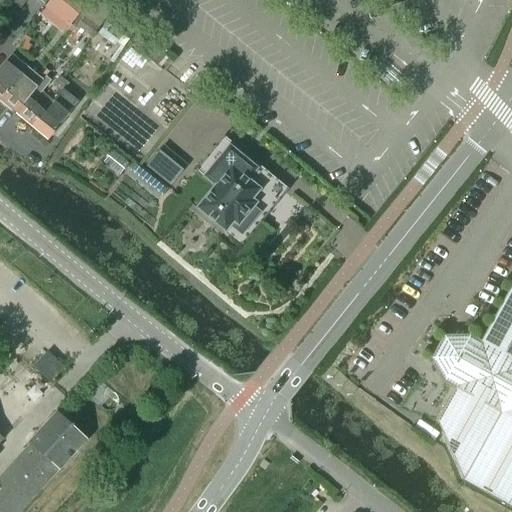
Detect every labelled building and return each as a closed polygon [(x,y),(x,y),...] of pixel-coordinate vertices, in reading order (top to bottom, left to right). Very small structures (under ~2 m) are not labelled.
[(78,0),(52,0),(46,8),(68,26),(85,5),(78,0)] [(109,12),(111,10),(97,0),(90,0),(86,6),(72,24),(90,37),(109,12)] [(105,24),(97,34),(113,47),(122,36),(105,24)] [(0,100),(27,68),(11,55),(0,68),(0,100)] [(0,100),(15,114),(42,81),(27,68),(0,100)] [(31,126),(51,102),(40,93),(49,81),(45,78),(42,81),(15,114),(31,126)] [(47,140),(67,115),(55,105),(58,102),(54,99),(51,102),(31,126),(47,140)] [(223,136),(194,171),(214,187),(196,209),(241,246),(288,190),(223,136)] [(511,282),(479,341),(469,336),(442,336),(436,347),(429,360),(443,382),(454,388),(435,421),(462,480),(511,508),(511,282)] [(0,511),(19,511),(58,470),(59,471),(86,441),(69,425),(68,419),(63,415),(57,415),(56,414),(26,446),(27,448),(0,478),(0,511)]
